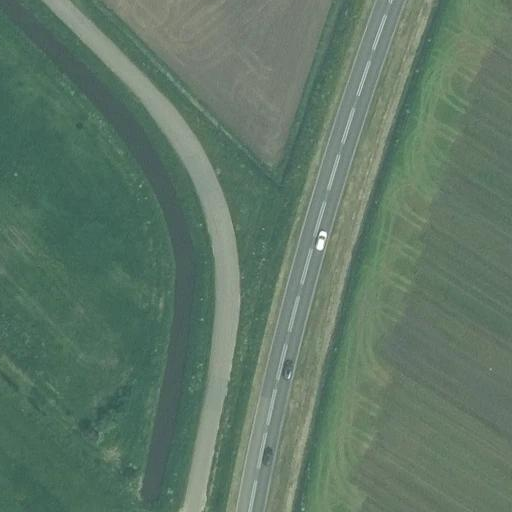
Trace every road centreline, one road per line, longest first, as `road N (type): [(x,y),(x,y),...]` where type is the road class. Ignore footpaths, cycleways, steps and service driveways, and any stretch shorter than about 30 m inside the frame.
road 1 (unclassified): [(190,511),(220,339),(225,232),(201,165),(155,106),(49,0)]
road 2 (trunk): [(250,511),(292,319),(391,0)]
